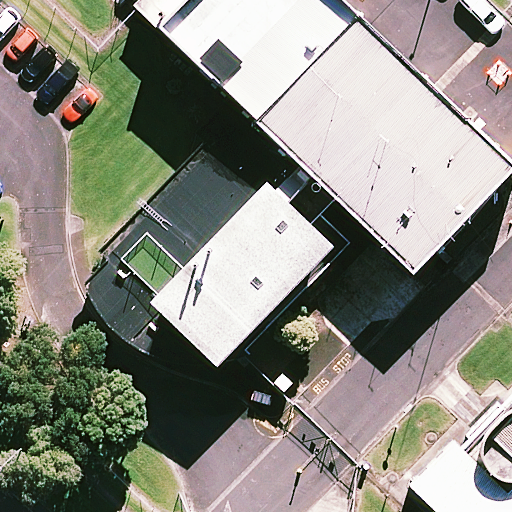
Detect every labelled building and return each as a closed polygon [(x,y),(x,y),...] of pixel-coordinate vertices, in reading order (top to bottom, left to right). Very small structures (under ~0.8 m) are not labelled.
[(511,186),(511,132),(372,0),(197,0),(177,22),(435,267),(511,186)] [(360,240),(294,173),(173,291),(239,358),(360,240)] [(511,403),(483,434),(503,453),(503,442),(508,431),(511,422),(511,403)] [(511,422),(508,431),(503,442),(503,453),(508,458),(511,461),(511,422)] [(511,511),(511,461),(508,458),(503,453),(483,434),(473,425),(420,481),(452,511),(511,511)]
